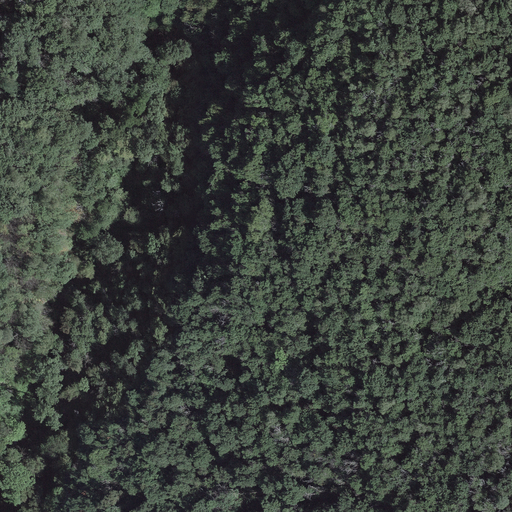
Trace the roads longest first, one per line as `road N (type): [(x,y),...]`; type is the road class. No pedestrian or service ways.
road 1 (track): [(434,511),(411,392),(418,334),(376,269),(346,158),(353,84),(344,0)]
road 2 (track): [(59,0),(37,31),(17,87),(20,154),(6,182),(9,285),(0,299)]
